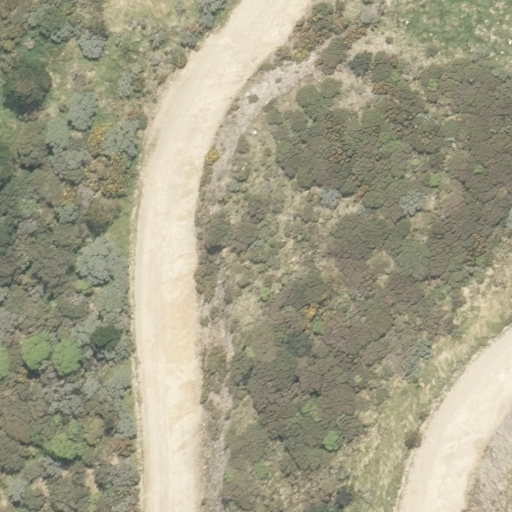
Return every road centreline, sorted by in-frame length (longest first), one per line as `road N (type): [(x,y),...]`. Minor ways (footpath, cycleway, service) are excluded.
road 1 (unclassified): [(126,511),(177,141),(256,0)]
road 2 (unclassified): [(511,388),(494,396),(420,511)]
